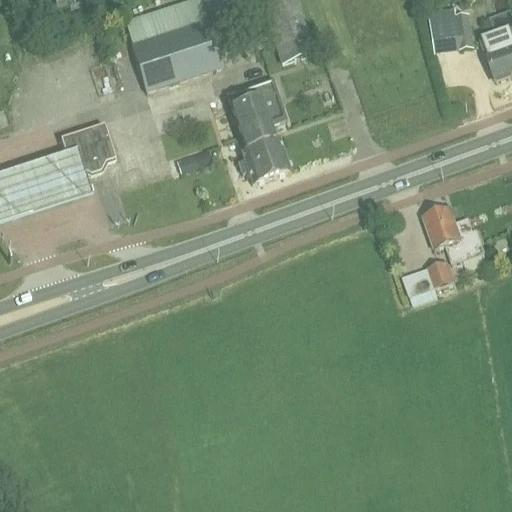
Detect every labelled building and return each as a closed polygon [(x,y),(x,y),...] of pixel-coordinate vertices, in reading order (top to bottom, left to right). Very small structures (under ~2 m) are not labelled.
[(52,0),(58,13),(68,10),(70,15),(90,9),(88,2),(95,0),(52,0)] [(316,56),(298,0),(259,0),(281,67),(316,56)] [(147,97),(223,72),(208,25),(207,25),(199,2),(125,26),(133,50),(132,50),(147,97)] [(474,52),(470,17),(454,19),(458,54),(474,52)] [(496,87),(511,80),(511,38),(511,35),(480,47),(496,87)] [(84,45),(48,60),(55,78),(91,62),(84,45)] [(46,76),(45,118),(57,118),(57,77),(46,76)] [(252,189),(289,176),(278,144),(274,146),(268,130),(286,124),(273,84),(227,100),(246,156),(241,157),(252,189)] [(76,159),(77,161),(81,175),(91,179),(101,176),(105,167),(115,163),(104,129),(60,143),(66,162),(76,159)] [(193,159),(198,172),(214,167),(209,155),(193,159)] [(0,229),(90,201),(76,157),(0,182),(0,229)] [(449,213),(422,223),(434,253),(444,250),(451,268),(484,256),(476,235),(472,237),(467,224),(454,228),(449,213)] [(447,265),(426,273),(434,294),(455,287),(447,265)] [(438,302),(435,294),(410,303),(412,311),(438,302)]
